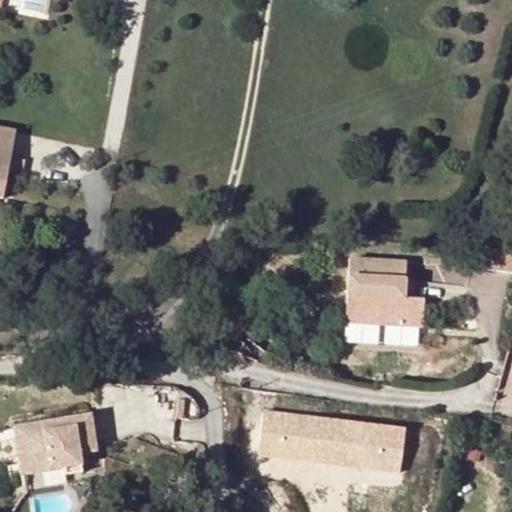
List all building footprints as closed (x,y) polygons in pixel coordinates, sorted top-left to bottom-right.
[(0,123),(0,198),(5,200),(16,126),(0,123)] [(421,304),(411,303),(402,303),(403,283),(405,266),(348,262),(345,299),(377,301),(376,327),(419,330),(421,304)] [(412,283),(403,283),(402,303),(411,303),(412,283)] [(263,410),(258,454),(402,473),(408,429),(263,410)] [(90,417),(55,424),(57,434),(15,442),(21,480),(63,473),(64,481),(82,478),(79,458),(96,455),(90,417)] [(13,432),(15,442),(57,434),(55,424),(13,432)]
